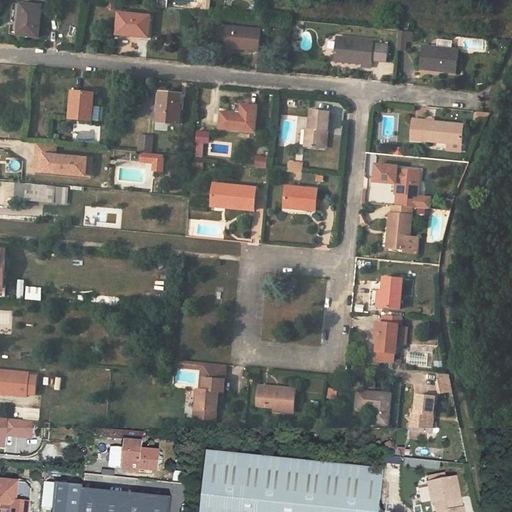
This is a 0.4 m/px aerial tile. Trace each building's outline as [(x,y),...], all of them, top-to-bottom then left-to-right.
[(204,0),(203,10),(211,11),(212,0),(204,0)] [(17,35),(38,38),(42,6),(21,4),(17,35)] [(119,14),(117,35),(148,38),(151,17),(119,14)] [(261,30),(219,25),(218,40),(225,41),(224,48),(259,52),(261,30)] [(410,42),(411,32),(403,31),(399,31),(397,50),(405,51),(405,41),(410,42)] [(374,42),(337,38),(334,60),(362,63),(362,67),(372,68),(372,61),(374,45),(374,42)] [(374,45),(372,61),(386,63),(388,47),(374,45)] [(420,68),(428,69),(428,65),(435,65),(434,70),(456,72),(459,51),(423,47),(420,68)] [(73,92),(70,119),(99,121),(100,107),(94,106),(95,94),(73,92)] [(158,123),(179,125),(181,96),(160,94),(158,123)] [(241,115),(222,114),(220,129),(254,133),(257,107),(242,105),(241,112),(241,115)] [(305,147),(323,149),(324,130),(328,131),(330,112),(311,110),(309,129),(306,129),(305,147)] [(449,144),(461,145),(463,125),(427,121),(426,122),(413,120),(412,137),(424,139),(424,142),(449,144)] [(195,142),(197,142),(196,156),(203,156),(203,142),(207,143),(208,132),(196,131),(195,142)] [(140,135),(139,153),(151,154),(153,137),(140,135)] [(58,145),(33,142),(31,161),(35,162),(34,171),(81,176),(83,158),(57,156),(58,145)] [(460,152),(461,145),(449,144),(448,151),(460,152)] [(164,156),(143,154),(143,162),(155,163),(154,171),(163,172),(164,156)] [(265,166),(265,157),(256,157),(255,166),(265,166)] [(288,172),(302,173),(303,164),(289,163),(288,172)] [(400,193),(399,206),(412,207),(417,207),(418,199),(420,172),(420,171),(398,169),(398,166),(376,165),(375,177),(382,178),(382,182),(396,183),(396,193),(397,193),(400,193)] [(214,184),(212,201),(226,203),(225,207),(244,209),(255,210),(257,189),(214,184)] [(26,200),(55,203),(57,188),(28,185),(26,200)] [(287,187),(285,207),(315,211),(318,191),(287,187)] [(63,188),(57,188),(55,203),(62,204),(63,188)] [(391,213),(389,233),(392,233),(391,248),(404,249),(404,252),(417,253),(419,237),(410,236),(412,207),(399,206),(393,205),(392,213),(391,213)] [(383,292),(381,307),(400,309),(403,279),(384,277),(383,292)] [(26,300),(43,300),(43,287),(26,287),(26,300)] [(385,323),(380,323),(379,337),(377,351),(396,353),(398,325),(401,325),(402,317),(386,315),(385,323)] [(153,361),(160,362),(161,344),(154,344),(153,361)] [(205,378),(224,380),(225,365),(202,363),(199,390),(204,390),(205,378)] [(0,394),(27,397),(27,394),(35,395),(37,376),(29,376),(29,373),(0,370),(0,394)] [(440,386),(448,387),(446,376),(439,375),(440,386)] [(57,377),(55,389),(61,390),(63,378),(57,377)] [(218,392),(223,392),(224,380),(205,378),(204,390),(199,390),(198,390),(197,410),(208,411),(207,420),(215,420),(217,398),(218,392)] [(274,407),(293,409),(295,389),(260,386),(257,406),(274,407)] [(390,394),(358,391),(357,407),(373,408),(372,423),(388,425),(390,394)] [(430,415),(433,415),(435,397),(417,395),(416,405),(415,412),(412,412),(410,430),(412,431),(428,432),(430,415)] [(208,411),(197,410),(196,419),(207,420),(208,411)] [(16,437),(17,420),(7,419),(6,436),(16,437)] [(31,438),(33,421),(17,420),(16,437),(31,438)] [(114,438),(114,430),(105,430),(104,437),(114,438)] [(114,438),(127,439),(127,432),(114,430),(114,438)] [(426,440),(428,432),(412,431),(411,438),(426,440)] [(145,433),(127,432),(127,439),(124,470),(151,473),(152,455),(143,454),(145,433)] [(379,511),(384,471),(208,452),(201,511),(379,511)] [(430,486),(441,484),(440,479),(440,478),(429,480),(430,486)] [(460,501),(456,481),(446,483),(445,478),(440,479),(441,484),(430,486),(429,486),(433,506),(436,506),(437,511),(463,511),(462,511),(455,511),(454,502),(460,501)] [(29,511),(32,489),(27,483),(0,479),(0,495),(7,504),(14,505),(12,511),(29,511)] [(53,511),(80,511),(83,491),(83,487),(57,484),(53,511)] [(83,491),(80,511),(169,511),(171,499),(83,491)] [(455,511),(462,511),(463,511),(461,501),(460,501),(454,502),(455,511)]
